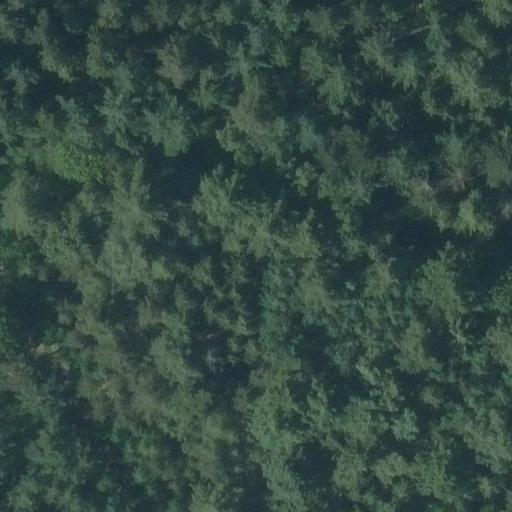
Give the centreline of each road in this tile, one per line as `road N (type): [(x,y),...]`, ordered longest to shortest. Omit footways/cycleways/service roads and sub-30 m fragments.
road 1 (track): [(181,511),(0,226)]
road 2 (track): [(253,0),(168,39),(0,40)]
road 3 (track): [(142,511),(33,336)]
